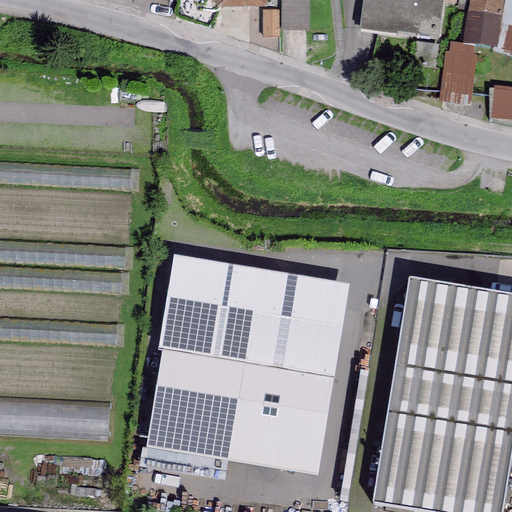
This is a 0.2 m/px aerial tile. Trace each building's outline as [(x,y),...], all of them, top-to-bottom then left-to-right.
[(265,0),(215,0),(216,12),(266,11),(265,0)] [(313,28),(312,0),(285,0),(286,28),(313,28)] [(363,0),(359,34),(397,39),(398,34),(438,40),(443,0),(363,0)] [(503,0),(469,0),(464,46),(497,50),(503,0)] [(511,90),(494,90),(494,121),(511,121),(511,90)] [(0,334),(123,342),(129,248),(48,243),(47,263),(69,264),(67,292),(70,292),(68,321),(0,316),(0,334)] [(12,247),(15,262),(35,259),(33,244),(12,247)] [(342,289),(168,263),(139,452),(312,478),(342,289)] [(498,511),(511,423),(511,299),(403,283),(367,509),(387,511),(498,511)] [(0,431),(114,435),(116,401),(0,397),(0,431)]
